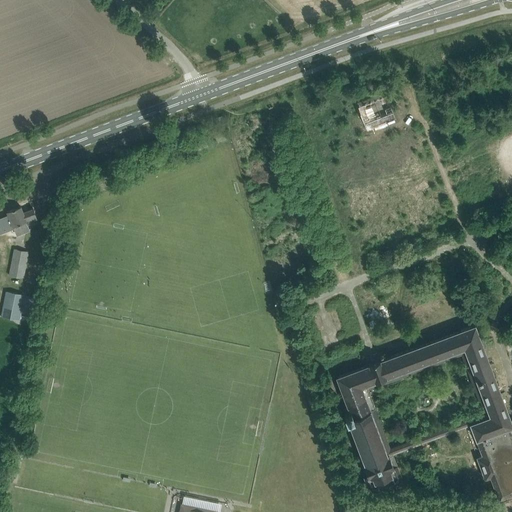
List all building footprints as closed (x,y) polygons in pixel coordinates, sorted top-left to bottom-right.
[(358,107),(365,123),(367,130),(396,119),(387,95),(358,107)] [(13,226),(26,222),(27,225),(38,221),(33,208),(23,212),(21,206),(8,211),(13,226)] [(29,251),(14,248),(8,275),(24,278),(29,251)] [(264,284),(267,295),(274,293),(270,282),(264,284)] [(6,291),(1,316),(20,320),(21,315),(25,295),(6,291)] [(365,365),(366,366),(337,376),(350,411),(345,413),(347,420),(349,419),(366,463),(363,464),(368,477),(365,478),(369,490),(375,493),(400,483),(403,477),(394,453),(471,424),(483,455),(477,457),(485,478),(490,476),(499,499),(511,493),(511,423),(483,347),(484,347),(485,344),(484,340),(481,339),(480,339),(475,325),(415,347),(415,346),(365,365)] [(436,458),(439,451),(432,448),(429,455),(436,458)]
